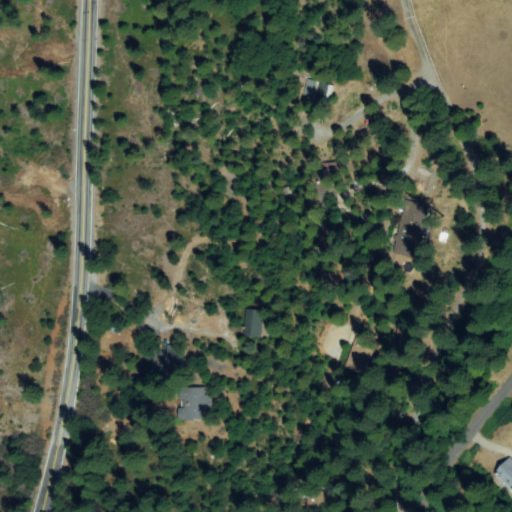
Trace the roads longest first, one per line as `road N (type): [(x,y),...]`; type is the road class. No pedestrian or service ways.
road 1 (residential): [(277,471),(315,407),(338,338),(288,75),(305,49),(382,0)]
road 2 (secondary): [(44,511),(81,300),(91,0)]
road 3 (residential): [(377,455),(465,312),(492,247),(487,204),(423,65),(407,0)]
road 4 (residential): [(418,511),(511,386)]
